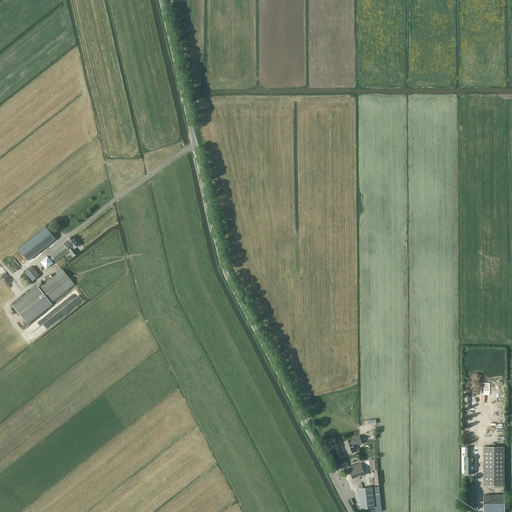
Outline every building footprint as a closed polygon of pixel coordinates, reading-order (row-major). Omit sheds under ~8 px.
[(55,239),(46,228),(46,227),(18,249),(28,261),(55,239)] [(71,236),(67,240),(68,240),(50,254),(56,262),(69,251),(73,256),(77,253),(73,249),(78,245),(71,236)] [(47,256),(40,262),(46,269),(53,263),(47,256)] [(32,281),(39,275),(32,267),(25,272),(32,281)] [(62,269),(38,288),(37,287),(13,306),(27,323),(51,304),(50,303),(74,285),(71,280),(62,269)] [(78,292),(74,294),(77,299),(68,304),(71,309),(84,301),(78,292)] [(345,442),(349,454),(356,451),(354,447),(362,444),(359,435),(353,438),(353,439),(345,442)] [(483,447),(484,486),(504,485),(504,447),(483,447)] [(464,475),(473,475),(473,460),(470,460),(470,450),(465,450),(465,460),(464,460),(464,475)] [(361,464),(352,467),(353,470),(350,471),(353,479),(365,474),(361,464)] [(359,489),(361,509),(375,507),(372,487),(359,489)] [(504,511),(505,495),(484,495),(484,511),(504,511)] [(465,511),(473,511),(474,498),(465,499),(465,511)]
